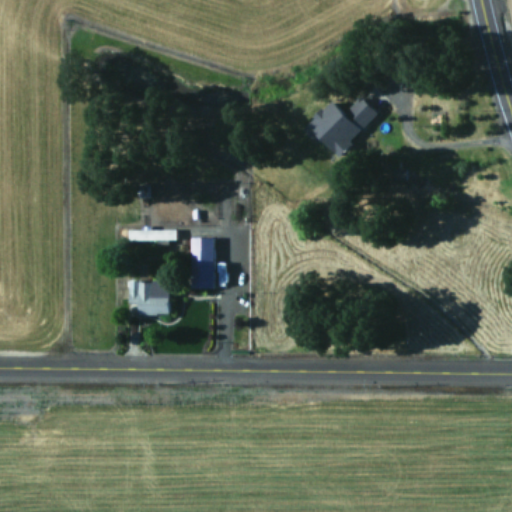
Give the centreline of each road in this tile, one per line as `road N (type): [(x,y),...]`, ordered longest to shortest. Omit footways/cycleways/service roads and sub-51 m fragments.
road 1 (tertiary): [(511,371),(0,364)]
road 2 (secondary): [(511,133),(473,0)]
